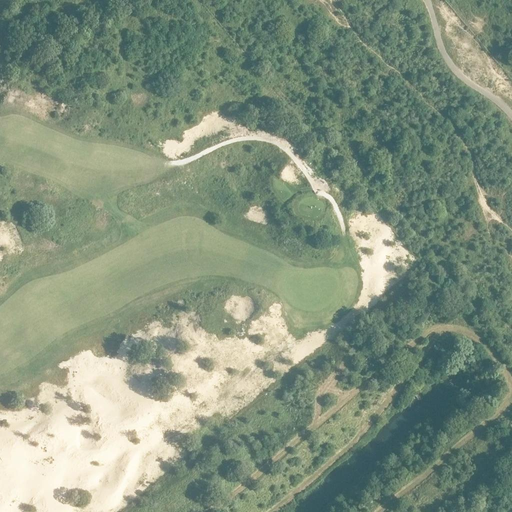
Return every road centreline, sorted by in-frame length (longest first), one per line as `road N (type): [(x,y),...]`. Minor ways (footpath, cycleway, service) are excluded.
road 1 (track): [(381,511),(510,395),(509,380),(474,335),(445,328),(427,333),(214,511)]
road 2 (track): [(339,218),(373,218),(380,229),(371,296),(334,330),(239,374),(205,417),(130,466),(114,511)]
road 3 (unknown): [(333,0),(368,46),(451,120),(482,195),(511,233)]
road 4 (track): [(361,438),(445,328)]
